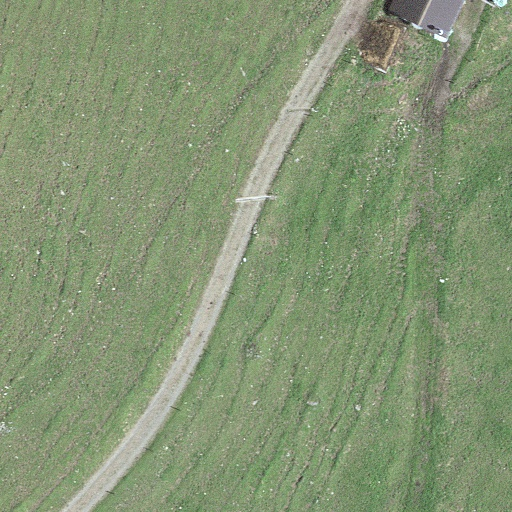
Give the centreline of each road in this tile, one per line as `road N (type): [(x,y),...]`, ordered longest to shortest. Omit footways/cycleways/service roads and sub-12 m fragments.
road 1 (track): [(368,0),(150,448),(75,511)]
road 2 (track): [(485,0),(444,88),(424,484),(416,511)]
